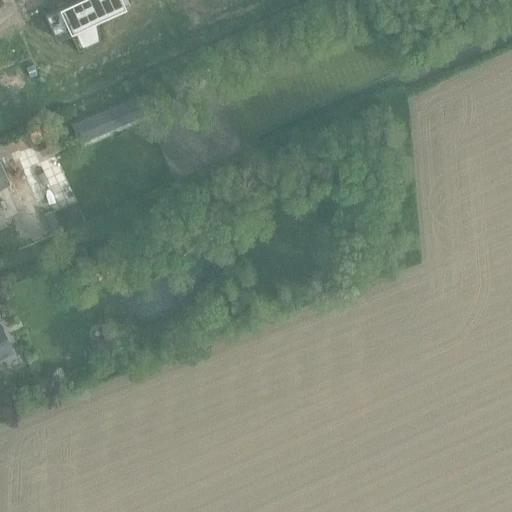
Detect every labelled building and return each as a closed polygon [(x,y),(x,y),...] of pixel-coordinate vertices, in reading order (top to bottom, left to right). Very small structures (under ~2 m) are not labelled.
[(68,0),(57,6),(43,12),(55,38),(68,31),(77,50),(99,40),(96,19),(124,5),(124,4),(122,0),(68,0)] [(32,65),(26,67),(29,77),(36,74),(32,65)] [(136,94),(70,123),(77,137),(143,109),(136,94)] [(58,131),(35,141),(41,155),(64,145),(58,131)] [(5,184),(7,183),(0,166),(0,223),(19,214),(5,184)]
